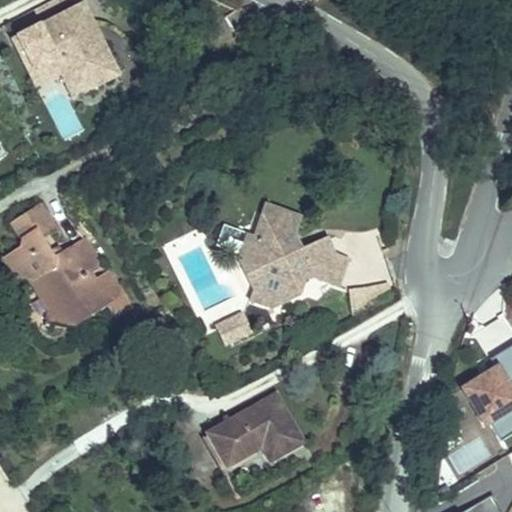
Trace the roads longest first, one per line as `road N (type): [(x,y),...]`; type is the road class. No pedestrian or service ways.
road 1 (residential): [(283,0),(391,62),(420,92),(432,123),(424,248),(439,289)]
road 2 (unclassified): [(394,511),(439,289)]
road 3 (unclassified): [(467,251),(511,112)]
